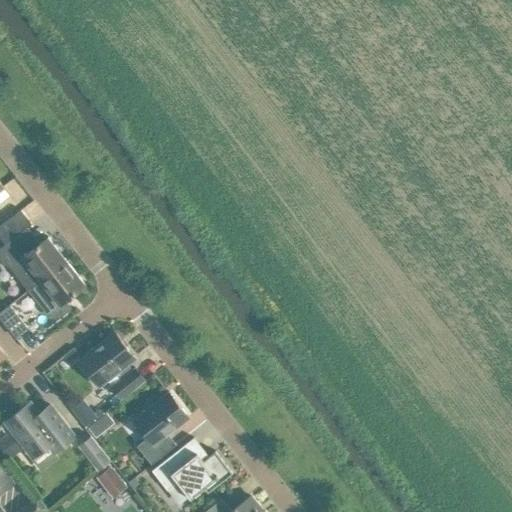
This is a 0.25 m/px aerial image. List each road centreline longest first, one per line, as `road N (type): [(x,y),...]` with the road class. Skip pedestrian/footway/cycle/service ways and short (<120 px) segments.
road 1 (residential): [(121,291),(292,511)]
road 2 (residential): [(0,131),(121,291)]
road 3 (residential): [(0,385),(121,291)]
